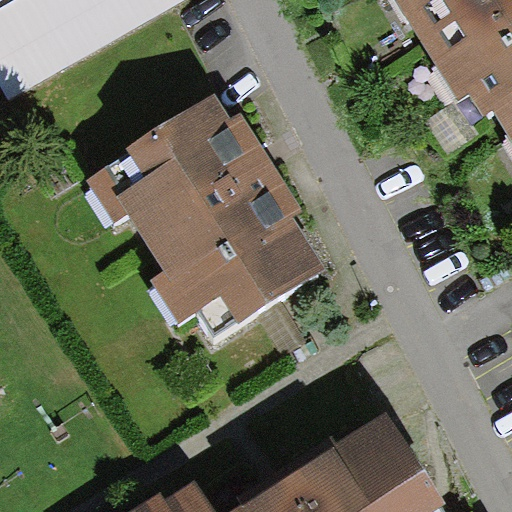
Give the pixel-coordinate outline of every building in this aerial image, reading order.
[(0,0),(0,85),(12,106),(198,2),(196,0),(0,0)] [(511,0),(392,0),(464,113),(474,107),(490,132),(499,126),(511,146),(511,0)] [(214,356),(327,285),(292,231),(302,225),(241,128),(230,136),(214,110),(83,192),(113,240),(126,232),(161,286),(150,293),(181,341),(198,330),(214,356)] [(436,511),(387,435),(335,469),(329,459),(246,511),(436,511)] [(208,511),(199,497),(176,511),(164,511),(162,507),(154,511),(208,511)]
